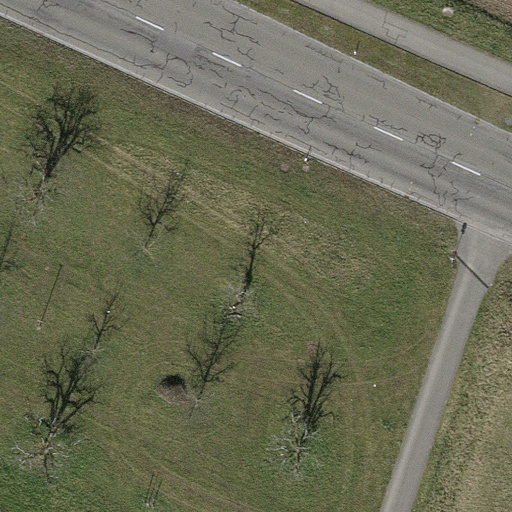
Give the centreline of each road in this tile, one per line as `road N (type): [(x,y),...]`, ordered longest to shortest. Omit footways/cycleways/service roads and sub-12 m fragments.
road 1 (tertiary): [(511,188),(105,0)]
road 2 (track): [(505,186),(396,511)]
